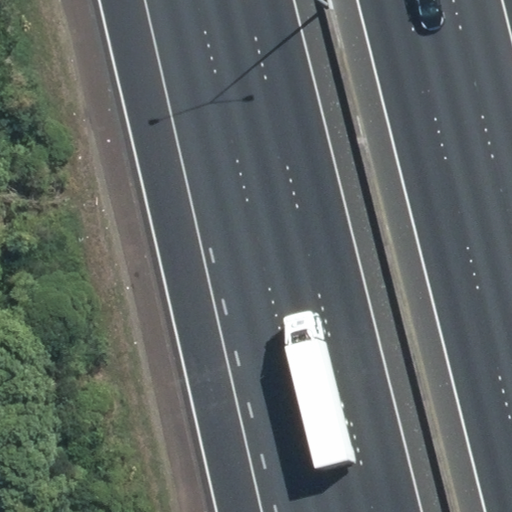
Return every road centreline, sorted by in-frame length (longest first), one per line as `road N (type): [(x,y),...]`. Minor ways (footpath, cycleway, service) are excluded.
road 1 (motorway): [(377,511),(249,0)]
road 2 (motorway): [(406,0),(511,424)]
